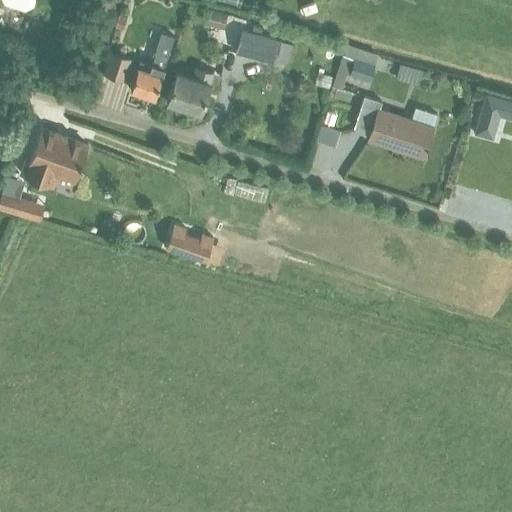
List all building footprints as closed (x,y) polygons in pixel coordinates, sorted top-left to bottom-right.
[(208,9),(205,24),(223,29),(226,14),(208,9)] [(118,15),(114,28),(122,30),(125,17),(118,15)] [(272,60),(278,37),(242,28),(236,51),(272,60)] [(0,57),(8,34),(0,31),(0,57)] [(163,67),(173,35),(160,32),(153,52),(155,52),(151,63),(139,59),(130,88),(154,96),(163,67)] [(350,77),(370,83),(378,56),(346,46),(342,57),(355,60),(350,77)] [(124,79),(131,56),(110,49),(103,72),(124,79)] [(166,99),(199,110),(212,71),(196,66),(193,76),(175,70),(166,99)] [(317,73),(314,84),(328,88),(331,77),(317,73)] [(484,92),(473,131),(492,136),(498,113),(503,97),(484,92)] [(415,104),(411,117),(379,107),(381,100),(364,94),(353,127),(369,132),(367,138),(423,156),(437,111),(415,104)] [(31,154),(23,174),(54,186),(58,175),(75,181),(86,151),(88,144),(65,136),(41,127),(31,154)] [(23,174),(31,154),(26,152),(18,172),(23,174)] [(3,186),(0,195),(0,208),(40,220),(44,202),(21,195),(25,179),(7,174),(3,186)] [(174,221),(166,246),(205,259),(213,235),(201,231),(200,236),(184,231),(185,225),(174,221)]
